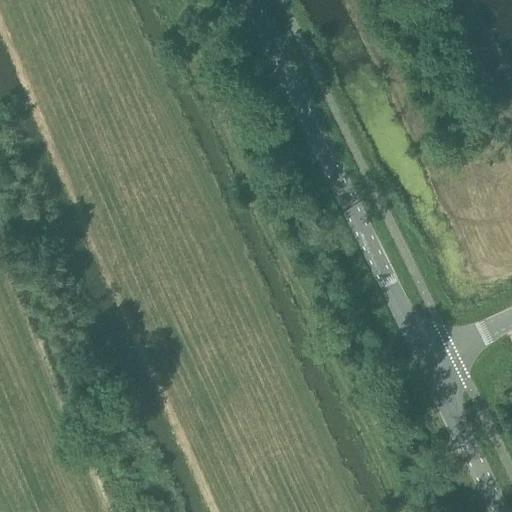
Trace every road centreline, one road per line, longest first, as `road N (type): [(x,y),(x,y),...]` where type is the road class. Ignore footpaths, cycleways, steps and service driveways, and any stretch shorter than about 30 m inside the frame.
road 1 (tertiary): [(427,360),(251,0)]
road 2 (tertiary): [(503,511),(427,360)]
